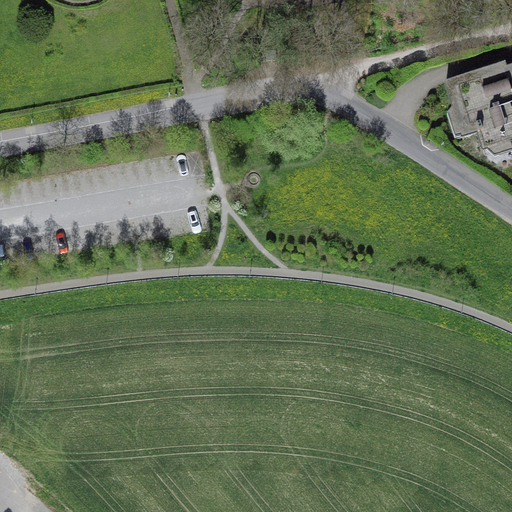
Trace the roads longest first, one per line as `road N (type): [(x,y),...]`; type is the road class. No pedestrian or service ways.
road 1 (residential): [(511,209),(339,101),(314,94),(0,147)]
road 2 (track): [(318,95),(345,72),(511,30)]
